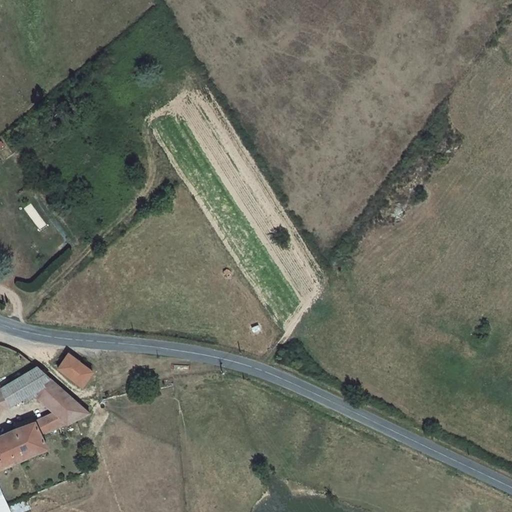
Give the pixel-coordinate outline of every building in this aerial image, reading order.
[(79,387),(92,373),(68,354),(57,366),(79,387)] [(31,393),(37,399),(56,384),(34,365),(0,388),(0,392),(7,407),(31,393)] [(53,412),(76,402),(56,384),(37,399),(53,412)] [(47,449),(42,436),(75,419),(87,412),(76,402),(53,412),(19,429),(32,456),(47,449)] [(0,471),(32,456),(19,429),(0,439),(0,471)] [(0,511),(8,511),(0,480),(0,511)]
